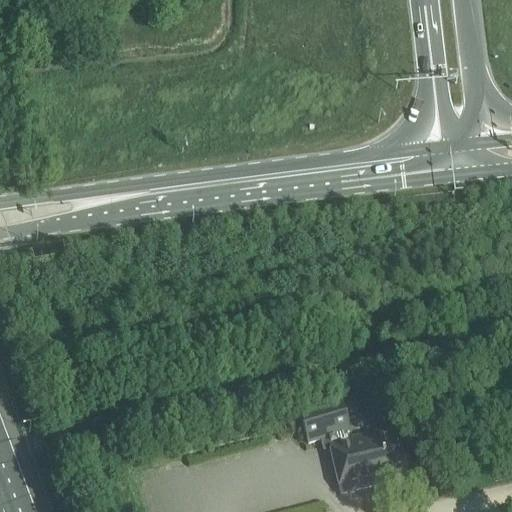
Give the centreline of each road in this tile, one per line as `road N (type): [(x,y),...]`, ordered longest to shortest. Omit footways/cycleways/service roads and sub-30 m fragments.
road 1 (primary): [(121,199),(445,160)]
road 2 (motorway): [(428,0),(445,160)]
road 3 (motorway): [(486,155),(463,0)]
road 4 (primary): [(0,235),(60,224),(121,199)]
road 5 (primary): [(121,199),(0,203)]
